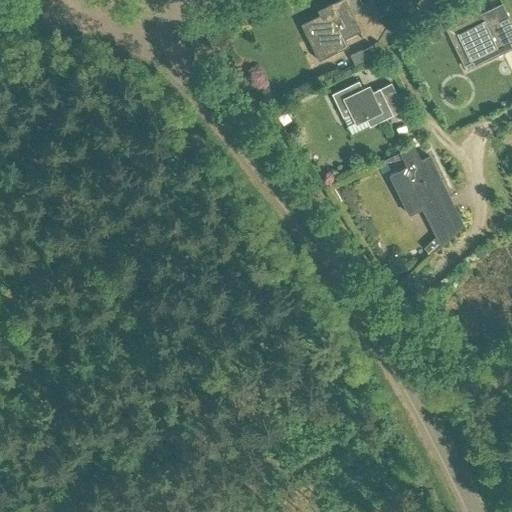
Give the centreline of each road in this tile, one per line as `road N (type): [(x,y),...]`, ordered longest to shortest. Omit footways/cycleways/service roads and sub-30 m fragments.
road 1 (unclassified): [(478,511),(412,384),(331,263),(157,37)]
road 2 (track): [(373,326),(473,234),(480,132),(511,112)]
road 3 (track): [(479,145),(446,143),(425,123),(384,45)]
